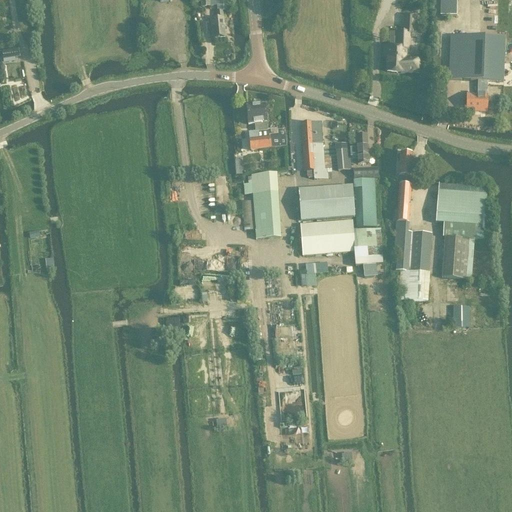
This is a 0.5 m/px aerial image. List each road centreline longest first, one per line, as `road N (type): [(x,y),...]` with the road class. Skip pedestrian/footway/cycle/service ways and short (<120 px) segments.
road 1 (tertiary): [(0,134),(118,85),(183,76),(258,79)]
road 2 (tertiary): [(258,79),(453,140),(511,150)]
